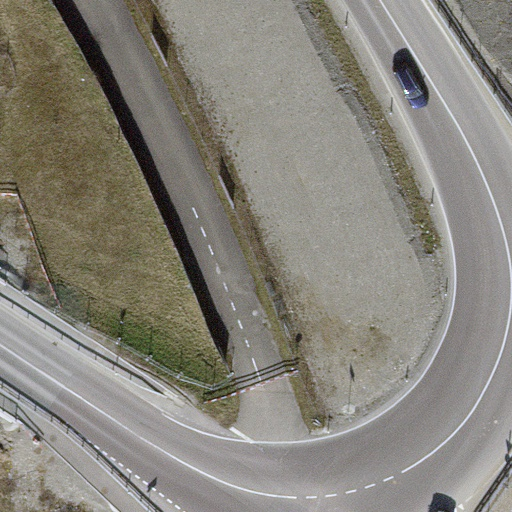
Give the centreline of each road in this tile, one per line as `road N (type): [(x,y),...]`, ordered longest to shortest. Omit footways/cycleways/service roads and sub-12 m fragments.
road 1 (unclassified): [(92,0),(129,56),(256,354),(344,497)]
road 2 (primary): [(344,497),(271,498),(205,474),(0,341)]
road 3 (primary): [(511,282),(501,210),(381,0)]
road 4 (primary): [(344,497),(395,480),(460,431),(500,369),(511,295)]
